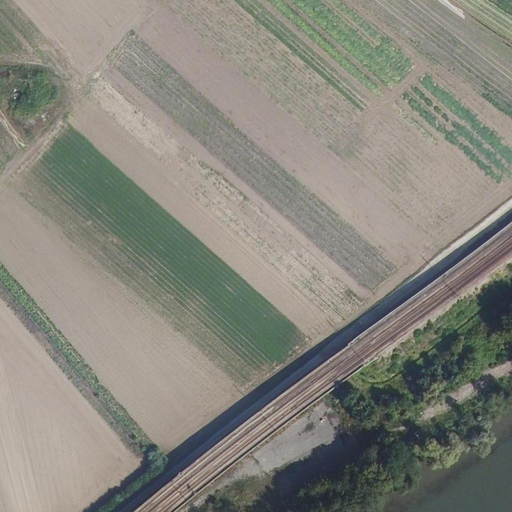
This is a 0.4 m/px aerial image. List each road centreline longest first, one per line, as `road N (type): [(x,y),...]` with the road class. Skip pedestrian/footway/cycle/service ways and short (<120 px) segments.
road 1 (unclassified): [(120,511),(511,207)]
road 2 (track): [(0,61),(77,73),(138,20),(159,14)]
road 3 (track): [(74,73),(71,107),(58,130),(0,189)]
